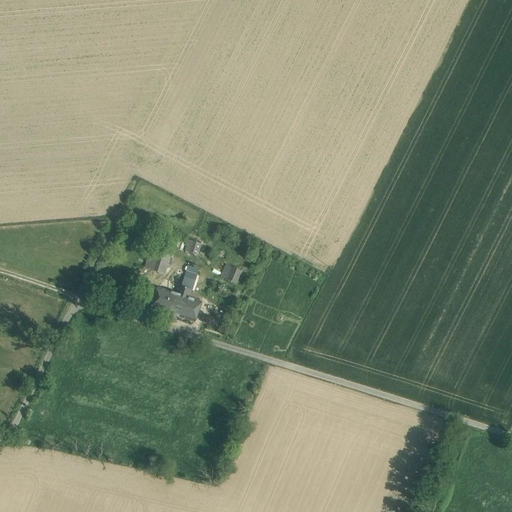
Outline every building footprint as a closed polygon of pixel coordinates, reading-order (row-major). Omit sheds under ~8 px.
[(201,244),(191,241),(188,253),(197,256),(201,244)] [(158,254),(151,252),(145,268),(163,274),(171,252),(160,248),(158,254)] [(242,271),(231,267),(225,279),(236,284),(242,271)] [(197,275),(186,272),(181,288),(189,291),(192,292),(197,275)] [(179,295),(158,289),(152,309),(181,318),(187,298),(189,291),(181,288),(179,295)] [(200,302),(187,298),(181,318),(194,322),(200,302)]
